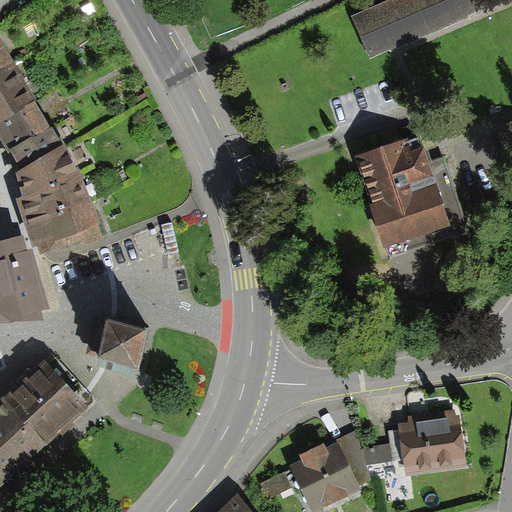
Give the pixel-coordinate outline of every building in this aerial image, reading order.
[(478,0),(385,0),(348,16),(364,54),(481,6),(478,0)] [(0,36),(0,70),(14,62),(0,36)] [(0,123),(37,103),(14,62),(0,70),(0,123)] [(37,103),(0,123),(0,134),(9,150),(51,126),(37,103)] [(51,126),(9,150),(19,169),(63,145),(51,126)] [(381,144),(350,153),(378,244),(440,225),(416,147),(385,157),(381,144)] [(82,176),(63,145),(19,169),(16,172),(23,197),(82,176)] [(23,197),(17,198),(25,221),(90,199),(82,176),(23,197)] [(90,199),(25,221),(33,246),(38,244),(41,253),(82,239),(83,245),(104,238),(90,199)] [(19,239),(0,243),(0,319),(38,318),(37,308),(48,307),(19,239)] [(146,330),(105,319),(95,357),(136,368),(146,330)] [(40,364),(0,398),(0,402),(36,444),(78,407),(40,364)] [(0,402),(0,477),(36,444),(0,402)] [(452,416),(399,423),(405,472),(458,466),(452,416)] [(329,445),(287,468),(309,508),(351,485),(329,445)] [(247,511),(231,496),(215,511),(247,511)]
